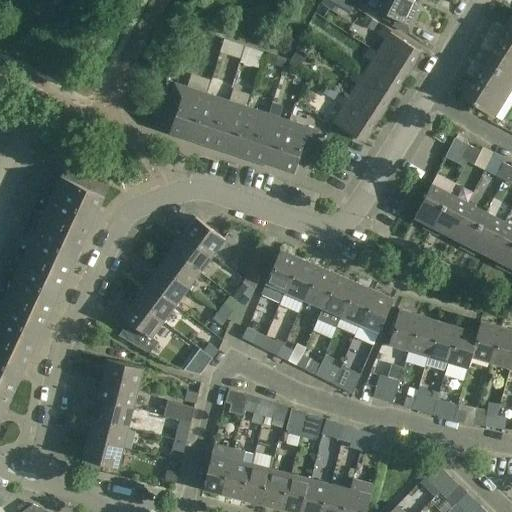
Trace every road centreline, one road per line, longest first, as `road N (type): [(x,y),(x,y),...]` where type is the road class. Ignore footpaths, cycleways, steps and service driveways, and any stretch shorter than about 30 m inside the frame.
road 1 (residential): [(54,486),(53,446),(73,340),(122,222),(163,193),(209,192),(294,221),(332,224),(358,210),(427,100)]
road 2 (residential): [(189,511),(216,380),(239,362),(455,438)]
